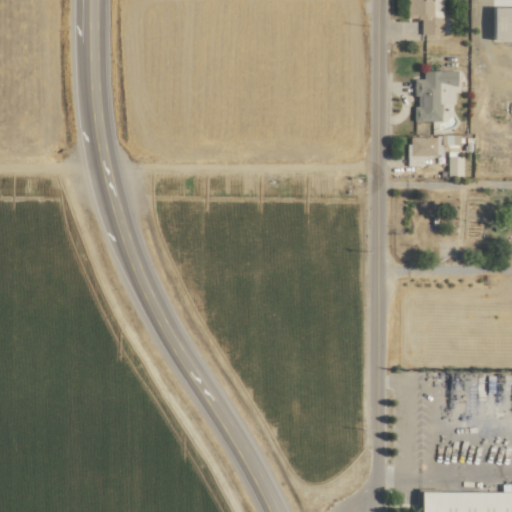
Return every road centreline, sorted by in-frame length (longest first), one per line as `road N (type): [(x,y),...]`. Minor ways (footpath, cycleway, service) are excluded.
road 1 (tertiary): [(87,0),(92,134),(110,207),(143,295),(255,511)]
road 2 (residential): [(373,0),(372,486),(360,511)]
